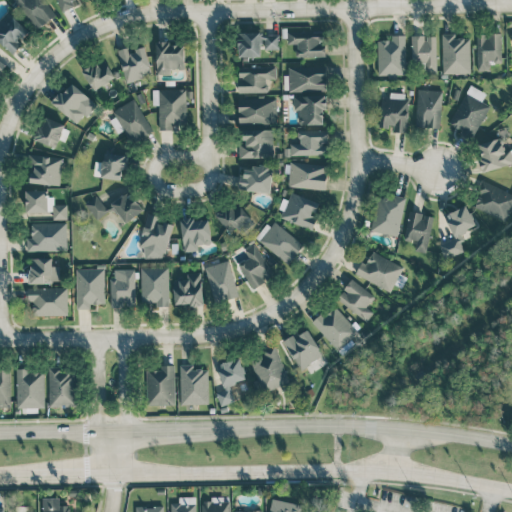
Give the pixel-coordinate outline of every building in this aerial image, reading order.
[(14,0),(37,29),(56,14),(45,0),(14,0)] [(55,0),(60,12),(74,6),(71,0),(55,0)] [(0,18),(0,42),(11,53),(31,32),(7,11),(0,18)] [(287,44),(296,43),(296,57),(324,56),(323,30),(287,31),(287,44)] [(279,32),(238,33),(238,56),(263,55),(263,49),(279,49),(279,32)] [(502,33),(477,32),(476,70),(488,70),(489,61),(501,62),(502,33)] [(470,73),(470,37),(455,38),(455,33),(441,33),(442,73),(470,73)] [(378,75),(405,74),(404,34),(390,35),(390,39),(377,39),(378,75)] [(411,62),(425,62),(425,72),(436,72),(436,35),(411,35),(411,62)] [(156,43),(156,74),(170,73),(170,69),(184,68),(184,42),(156,43)] [(117,50),(126,82),(152,75),(144,47),(130,51),(129,46),(117,50)] [(94,90),(115,76),(103,58),(82,72),(94,90)] [(239,92),(267,91),(267,78),(276,78),(275,64),(238,65),(239,92)] [(289,90),(326,90),(326,66),(288,67),(289,90)] [(77,125),(96,104),(71,82),(53,102),(77,125)] [(482,101),(486,93),(470,84),(449,123),(473,136),(490,105),(482,101)] [(186,88),(152,89),(153,104),(158,104),(159,128),(186,128),(186,88)] [(440,128),(442,90),(417,89),(415,126),(440,128)] [(407,132),(408,93),(389,92),(389,97),(380,97),(379,126),(392,127),(392,132),(407,132)] [(299,124),(325,123),(324,94),(293,95),(293,110),(298,110),(299,124)] [(276,99),(239,97),(238,122),(275,123),(276,99)] [(154,131),(134,99),(107,117),(118,133),(123,129),(133,144),(154,131)] [(55,147),(65,124),(44,115),(34,139),(55,147)] [(241,158),(273,156),(272,129),(240,130),(241,158)] [(290,155),(328,154),(327,129),(299,130),(299,144),(290,144),(290,155)] [(484,171),(511,162),(511,148),(505,151),(501,137),(476,144),(484,171)] [(123,179),(125,154),(104,152),(103,161),(95,160),(93,176),(123,179)] [(28,183),(60,184),(61,156),(29,155),(28,183)] [(326,188),(326,163),(289,162),(288,187),(326,188)] [(240,190),(271,191),(272,167),(241,165),(240,190)] [(511,207),(511,193),(481,179),(475,191),(480,193),(473,207),(505,222),(511,207)] [(46,189),(25,190),(25,212),(52,211),(53,219),(67,219),(66,204),(53,204),(53,196),(46,196),(46,189)] [(142,211),(130,191),(112,202),(124,222),(142,211)] [(321,202),(291,192),(288,200),(284,199),(277,217),(311,229),(321,202)] [(406,198),(380,192),(371,230),(397,236),(406,198)] [(85,201),(93,220),(107,214),(99,195),(85,201)] [(216,212),(228,235),(251,223),(239,200),(216,212)] [(475,226),(467,205),(444,214),(454,238),(440,244),(445,258),(465,250),(458,233),(475,226)] [(433,215),(409,211),(404,238),(416,240),(414,250),(426,252),(433,215)] [(172,224),(160,221),(162,216),(146,213),(139,247),(145,248),(143,255),(164,260),(172,224)] [(183,251),(198,250),(197,244),(210,243),(209,217),(181,219),(183,251)] [(304,245),(272,219),(256,238),(288,264),(304,245)] [(27,251),(66,250),(66,222),(31,223),(31,237),(27,237),(27,251)] [(265,282),(263,278),(272,272),(254,242),(243,249),(247,257),(237,263),(253,289),(265,282)] [(400,273),(403,267),(372,251),(366,263),(362,261),(355,273),(390,291),(394,283),(401,287),(407,277),(400,273)] [(52,257),(29,258),(29,283),(59,282),(59,265),(52,266),(52,257)] [(205,266),(213,302),(238,296),(230,260),(205,266)] [(76,268),(76,309),(90,309),(90,304),(104,303),(104,264),(96,264),(96,268),(76,268)] [(168,267),(140,267),(141,300),(155,300),(155,306),(169,306),(168,267)] [(134,268),(114,269),(114,277),(110,277),(110,307),(135,306),(134,268)] [(175,305),(203,304),(201,272),(186,273),(187,279),(173,280),(175,305)] [(367,307),(375,295),(351,279),(337,299),(367,320),(373,311),(367,307)] [(33,315),(68,315),(67,286),(27,288),(28,301),(33,301),(33,315)] [(358,333),(334,303),(312,320),(336,350),(358,333)] [(284,339),(297,368),(322,357),(309,328),(284,339)] [(263,392),(289,382),(275,344),(261,349),(263,354),(250,359),(263,392)] [(224,389),(216,391),(220,405),(234,402),(229,384),(246,379),(240,357),(216,363),(224,389)] [(180,404),(208,404),(207,368),(193,368),(193,364),(179,364),(180,404)] [(147,405),(175,404),(174,365),(160,365),(161,369),(146,369),(147,405)] [(49,406),(75,405),(74,370),(60,371),(60,366),(48,367),(49,406)] [(0,368),(0,406),(10,407),(9,368),(0,368)] [(45,407),(44,372),(29,372),(29,368),(16,368),(17,407),(45,407)] [(170,502),(170,511),(195,511),(195,496),(178,496),(178,502),(170,502)] [(42,511),(69,511),(69,505),(59,505),(59,497),(42,497),(42,511)] [(229,511),(229,497),(211,498),(211,501),(201,501),(201,511),(229,511)] [(299,511),(301,504),(272,498),(270,510),(273,510),(273,511),(299,511)]
